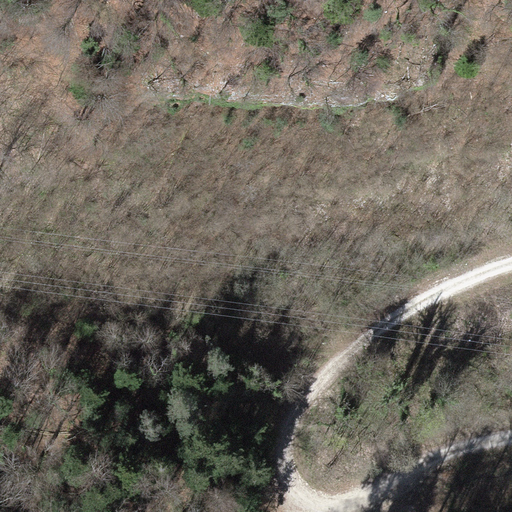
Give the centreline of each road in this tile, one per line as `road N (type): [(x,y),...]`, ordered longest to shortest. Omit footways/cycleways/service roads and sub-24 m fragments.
road 1 (track): [(511,262),(428,298),(335,360),(292,403),(278,446),(292,492),(345,505),(418,466),(511,437)]
road 2 (track): [(0,370),(360,344)]
